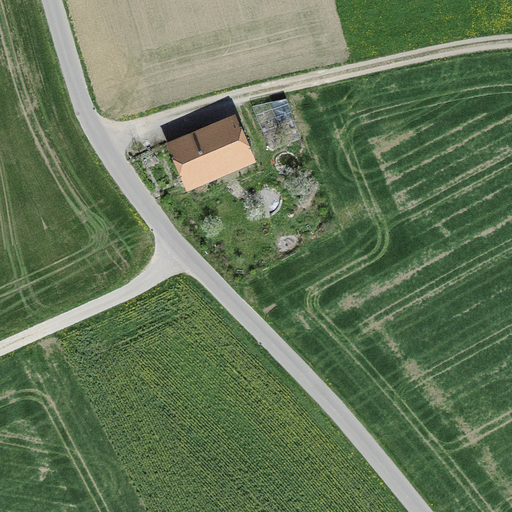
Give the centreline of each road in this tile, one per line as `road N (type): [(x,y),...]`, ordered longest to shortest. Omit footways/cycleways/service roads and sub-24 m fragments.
road 1 (unclassified): [(419,511),(321,393),(183,253),(97,138),(51,0)]
road 2 (track): [(511,40),(248,93),(97,138)]
road 3 (track): [(0,355),(140,285),(183,253)]
